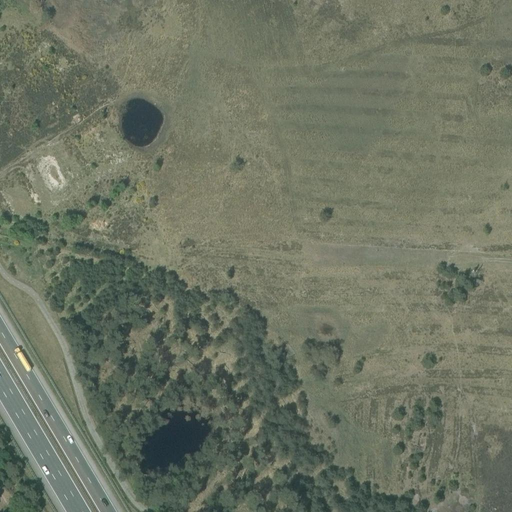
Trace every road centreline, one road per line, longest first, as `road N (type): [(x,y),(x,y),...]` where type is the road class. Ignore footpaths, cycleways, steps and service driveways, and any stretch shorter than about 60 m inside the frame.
road 1 (motorway): [(107,511),(0,331)]
road 2 (motorway): [(0,380),(78,511)]
